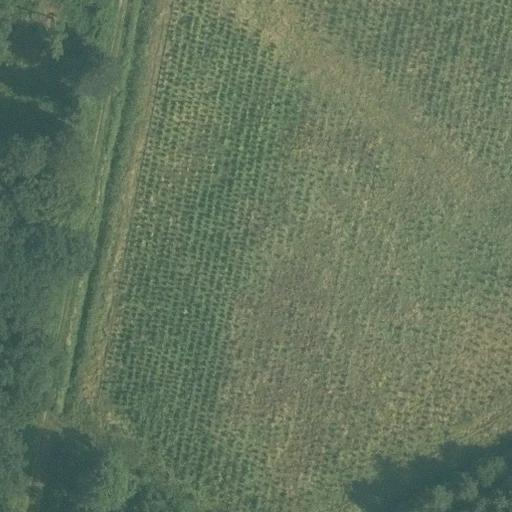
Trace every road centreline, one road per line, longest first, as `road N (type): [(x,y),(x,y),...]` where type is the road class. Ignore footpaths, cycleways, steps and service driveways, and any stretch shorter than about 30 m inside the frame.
road 1 (track): [(113,0),(38,410)]
road 2 (track): [(156,511),(38,410)]
